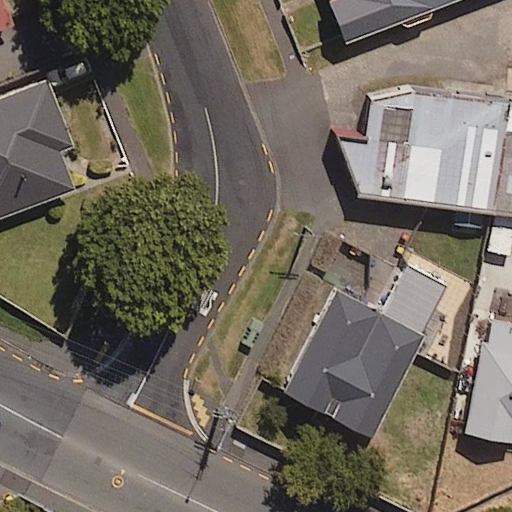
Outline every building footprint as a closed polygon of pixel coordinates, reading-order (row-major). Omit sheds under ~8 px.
[(0,0),(0,26),(13,21),(4,0),(0,0)] [(394,20),(398,28),(428,16),(425,8),(445,0),(334,0),(326,3),(340,40),(394,20)] [(70,142),(45,78),(0,95),(0,214),(73,186),(58,147),(70,142)] [(511,104),(365,85),(358,138),(333,137),(355,196),(511,216),(511,104)] [(444,284),(400,262),(374,313),(329,289),(276,393),(364,438),(444,284)] [(511,324),(488,319),(483,343),(479,342),(461,434),(510,444),(511,439),(511,324)]
